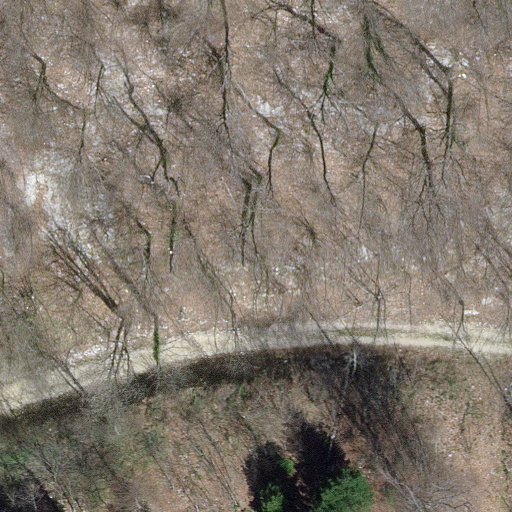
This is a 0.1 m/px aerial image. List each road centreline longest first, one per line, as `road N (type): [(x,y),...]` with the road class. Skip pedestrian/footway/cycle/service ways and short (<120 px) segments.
road 1 (track): [(511,339),(387,329),(209,342),(0,400)]
road 2 (track): [(489,336),(502,511)]
